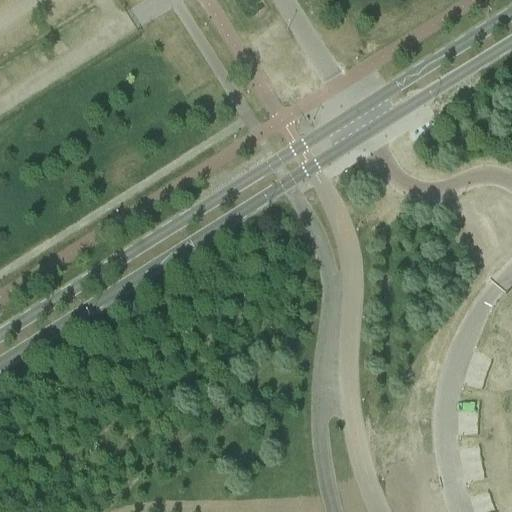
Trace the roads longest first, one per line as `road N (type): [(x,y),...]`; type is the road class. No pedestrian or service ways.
road 1 (tertiary): [(511,15),(0,335)]
road 2 (tertiary): [(0,364),(511,46)]
